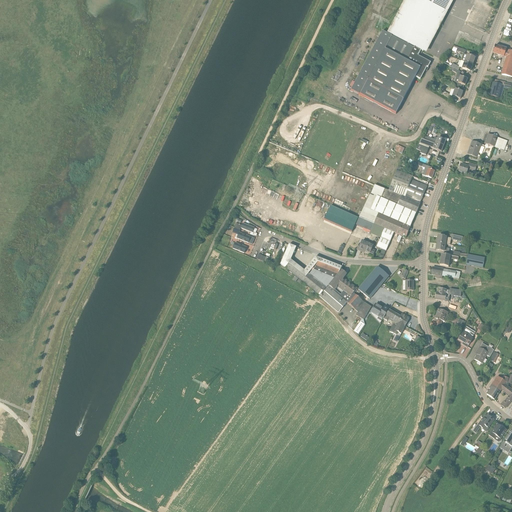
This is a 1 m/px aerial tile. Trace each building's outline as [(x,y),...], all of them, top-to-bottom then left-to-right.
[(454,0),(404,0),(387,33),(426,53),(454,0)] [(414,48),(391,36),(380,30),(349,90),(396,114),(416,77),(420,80),(425,71),(427,72),(429,68),(428,68),(431,63),(418,56),(421,51),(414,48)] [(511,49),(507,48),(507,49),(501,47),(500,48),(495,46),(492,53),(506,58),(502,75),(511,77),(511,49)] [(473,65),(475,58),(467,55),(464,62),(473,65)] [(470,71),(473,65),(464,62),(462,68),(470,71)] [(465,86),(467,79),(461,76),(461,75),(459,75),(461,72),(458,71),(451,67),(450,69),(453,71),(453,72),(457,74),(454,82),(458,84),(458,85),(461,86),(461,85),(465,86)] [(511,84),(505,83),(495,81),(494,84),(493,83),(489,96),(501,99),(504,88),(511,89),(511,84)] [(460,99),(463,92),(455,89),(452,96),(460,99)] [(433,139),(422,135),(420,139),(443,146),(445,141),(434,137),(433,139)] [(494,147),(498,138),(488,135),(485,144),(494,147)] [(441,152),(443,146),(420,139),(419,143),(434,148),(433,149),(441,152)] [(477,158),(481,145),(472,142),(467,155),(477,158)] [(396,150),(402,153),(405,148),(398,145),(396,150)] [(426,156),(428,150),(418,146),(416,150),(420,152),(420,154),(426,156)] [(475,172),(477,166),(469,163),(468,167),(461,164),(459,172),(467,174),(471,175),(472,171),(475,172)] [(432,179),(435,171),(431,170),(432,168),(423,164),(422,167),(424,168),(422,175),(425,176),(425,177),(432,179)] [(421,200),(427,187),(411,180),(412,177),(396,171),(394,175),(388,191),(401,196),(405,197),(406,195),(417,199),(421,200)] [(409,227),(415,213),(397,206),(380,199),(384,189),(375,185),(359,218),(374,224),(378,214),(409,227)] [(401,196),(388,191),(384,189),(380,199),(397,206),(415,213),(416,213),(420,204),(405,197),(401,196)] [(357,219),(329,206),(323,220),(351,233),(357,219)] [(410,227),(409,227),(378,214),(374,224),(384,229),(394,233),(405,238),(410,227)] [(359,218),(356,225),(370,232),(374,224),(359,218)] [(243,223),(241,228),(253,233),(255,228),(243,223)] [(394,233),(384,229),(381,236),(376,248),(386,253),(394,233)] [(250,238),(238,233),(236,239),(248,243),(250,238)] [(446,241),(450,242),(451,238),(447,238),(438,236),(437,244),(445,245),(446,241)] [(370,254),(370,253),(373,255),(375,251),(371,249),(373,245),(362,240),(360,245),(359,245),(357,250),(361,252),(361,250),(370,254)] [(246,248),(234,243),(232,249),(244,253),(246,248)] [(449,252),(449,249),(445,248),(445,245),(437,244),(436,250),(444,252),(444,251),(449,252)] [(293,254),(296,247),(289,245),(280,265),(285,269),(310,288),(325,270),(329,262),(314,256),(303,270),(297,266),(291,260),(293,254)] [(459,257),(452,256),(442,254),(440,265),(448,267),(448,266),(451,267),(452,262),(458,263),(459,257)] [(467,255),(467,258),(466,265),(482,268),(484,258),(467,255)] [(320,297),(325,290),(338,275),(342,268),(329,262),(325,270),(310,288),(320,296),(319,296),(320,297)] [(371,300),(390,277),(378,267),(359,290),(371,300)] [(456,272),(433,268),(432,270),(430,269),(430,272),(432,272),(431,274),(435,275),(435,278),(442,279),(442,276),(455,279),(456,272)] [(341,306),(344,303),(349,297),(357,291),(342,280),(346,275),(341,271),(339,275),(338,275),(325,290),(320,297),(336,311),(341,306)] [(414,291),(414,281),(405,281),(405,291),(414,291)] [(455,296),(455,290),(452,290),(451,291),(446,291),(439,290),(438,295),(436,294),(435,300),(444,301),(445,295),(455,296)] [(357,291),(349,297),(344,303),(342,306),(336,311),(338,313),(347,303),(358,313),(356,316),(365,321),(366,319),(364,319),(371,307),(364,303),(354,294),(357,291)] [(377,302),(374,308),(375,309),(376,310),(376,311),(379,314),(377,317),(381,320),(381,319),(383,320),(383,319),(386,315),(386,316),(389,310),(381,305),(377,302)] [(445,322),(448,313),(438,309),(435,319),(437,319),(436,323),(431,322),(430,326),(434,328),(439,330),(442,321),(445,322)] [(400,317),(389,310),(390,310),(389,310),(386,316),(386,315),(383,319),(387,321),(388,320),(396,325),(395,327),(393,325),(389,332),(392,334),(402,315),(401,314),(400,317)] [(402,315),(392,334),(396,336),(398,333),(401,335),(409,318),(402,315)] [(468,347),(473,339),(472,338),(475,332),(465,327),(463,332),(458,339),(463,342),(462,344),(468,347)] [(494,350),(482,343),(480,348),(479,348),(477,351),(479,352),(474,359),(482,364),(486,355),(490,357),(494,350)] [(496,365),(500,356),(493,353),(489,361),(496,365)] [(502,380),(497,376),(489,389),(490,390),(487,395),(494,400),(501,390),(503,392),(507,387),(507,386),(508,385),(506,383),(507,383),(508,379),(503,377),(502,380)] [(505,409),(511,400),(511,389),(507,386),(507,387),(503,392),(508,396),(502,403),(502,402),(500,405),(501,405),(505,409)] [(494,420),(488,416),(485,420),(483,418),(478,425),(480,427),(482,424),(488,428),(494,420)] [(488,436),(494,440),(496,436),(500,439),(506,430),(502,427),(502,428),(499,426),(498,428),(495,426),(488,436)] [(511,433),(510,436),(507,434),(499,448),(501,446),(510,451),(511,447),(511,433)] [(488,465),(485,470),(493,474),(496,469),(488,465)]
